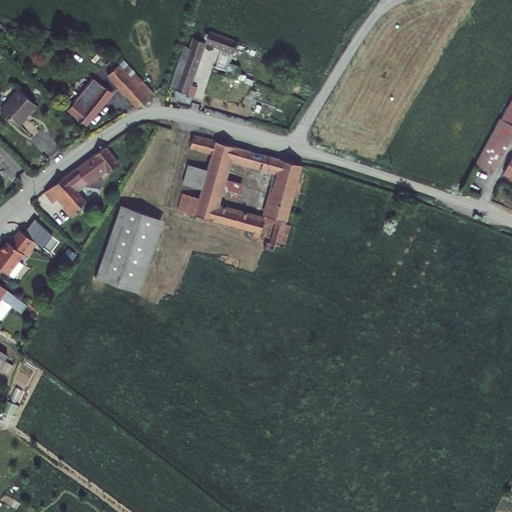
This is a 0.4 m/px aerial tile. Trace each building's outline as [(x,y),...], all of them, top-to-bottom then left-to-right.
[(202,42),(230,52),(234,41),(205,31),(202,42)] [(184,96),(193,99),(196,90),(187,87),(202,42),(190,38),(187,46),(182,45),(167,86),(184,92),(184,96)] [(114,54),(110,58),(127,76),(131,72),(114,54)] [(101,71),(136,107),(146,96),(133,83),(127,76),(110,58),(103,65),(105,68),(101,71)] [(226,61),(222,72),(232,75),(236,64),(226,61)] [(87,124),(108,89),(88,77),(67,112),(87,124)] [(137,79),(133,83),(146,96),(149,92),(137,79)] [(0,112),(0,116),(14,130),(23,122),(21,121),(33,110),(18,95),(0,112)] [(511,95),(475,159),(486,165),(511,123),(511,95)] [(511,123),(486,165),(493,169),(494,166),(511,136),(511,123)] [(213,142),(189,136),(186,148),(209,155),(213,142)] [(179,195),(176,209),(244,228),(242,235),(257,239),(262,218),(216,205),(227,160),(274,172),(263,215),(276,220),(269,244),(263,242),(262,249),(272,252),(274,246),(278,247),(299,167),(213,142),(209,155),(205,171),(201,187),(197,200),(179,195)] [(62,210),(70,218),(76,213),(74,210),(83,202),(75,192),(70,187),(74,184),(78,190),(85,183),(94,188),(100,180),(96,175),(102,169),(104,173),(115,164),(102,147),(43,191),(53,202),(55,200),(63,208),(62,210)] [(511,156),(510,155),(499,172),(507,177),(506,180),(511,183),(511,156)] [(205,171),(189,167),(184,183),(201,187),(205,171)] [(75,192),(78,190),(74,184),(70,187),(75,192)] [(83,202),(74,210),(76,213),(85,205),(83,202)] [(161,219),(126,209),(102,279),(139,291),(161,219)] [(5,240),(0,246),(0,269),(5,273),(5,272),(10,276),(20,264),(15,259),(21,252),(24,254),(34,242),(18,229),(8,242),(5,240)] [(25,305),(0,285),(0,315),(9,304),(19,312),(25,305)]
